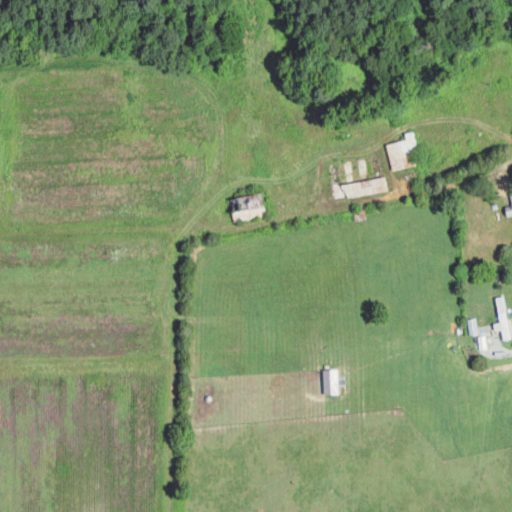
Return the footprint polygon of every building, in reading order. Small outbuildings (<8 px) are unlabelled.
[(394,169),(422,162),(414,130),(406,132),(408,138),(388,143),(394,169)] [(390,189),(388,174),(332,183),(335,198),(390,189)] [(235,220),(269,214),(265,190),(231,196),(235,220)] [(496,329),(503,328),(504,338),(511,338),(507,295),(497,296),(499,321),(495,322),(496,329)] [(469,317),(470,332),(478,332),(477,317),(469,317)] [(326,393),(341,392),(340,367),(325,368),(326,393)]
